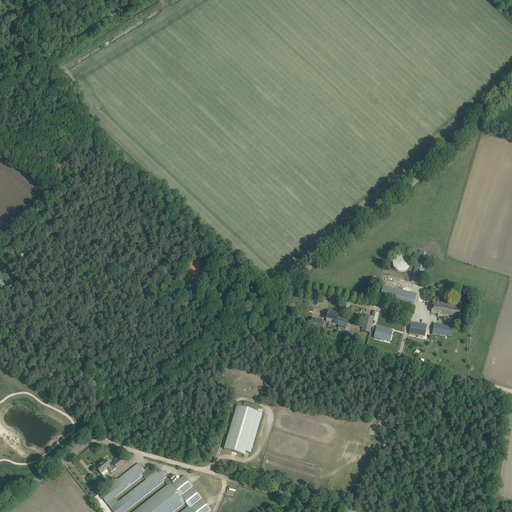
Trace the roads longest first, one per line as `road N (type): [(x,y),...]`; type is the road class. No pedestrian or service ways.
road 1 (tertiary): [(105,424),(389,200),(511,90)]
road 2 (track): [(0,247),(271,324)]
road 3 (track): [(317,336),(505,390)]
road 4 (track): [(0,87),(139,0)]
